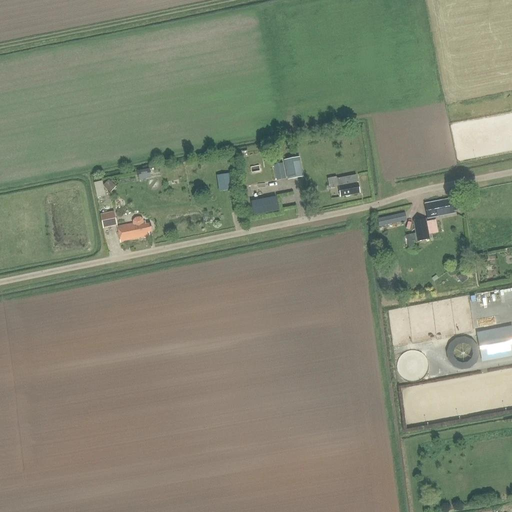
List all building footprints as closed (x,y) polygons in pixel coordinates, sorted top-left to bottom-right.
[(287,181),(303,177),(299,158),(284,161),(287,181)] [(282,164),(274,165),(277,181),(286,179),(282,164)] [(139,182),(151,180),(149,171),(137,173),(139,182)] [(232,190),(229,174),(217,176),(219,192),(232,190)] [(357,185),(357,183),(355,175),(336,179),(336,178),(328,179),(329,189),(338,187),(340,197),(345,196),(346,197),(349,196),(350,195),(359,194),(358,190),(359,188),(359,185),(357,185)] [(114,187),(108,182),(103,187),(109,192),(114,187)] [(97,199),(103,198),(105,197),(102,183),(94,185),(97,199)] [(454,211),(457,210),(455,201),(451,202),(451,199),(425,204),(428,219),(453,214),(454,211)] [(114,213),(101,216),(104,230),(117,227),(114,213)] [(405,213),(377,219),(379,227),(407,221),(405,213)] [(134,224),(119,227),(122,241),(149,235),(148,232),(151,231),(149,224),(145,226),(144,222),(142,222),(141,220),(139,220),(135,220),(133,222),(134,224)] [(426,220),(414,222),(418,243),(430,240),(426,220)] [(461,273),(456,278),(461,284),(466,279),(461,273)] [(489,291),(491,301),(508,298),(507,288),(489,291)] [(482,362),(511,356),(511,326),(476,333),(482,362)] [(473,369),(479,346),(473,345),(474,340),(452,334),(445,362),(473,369)]
